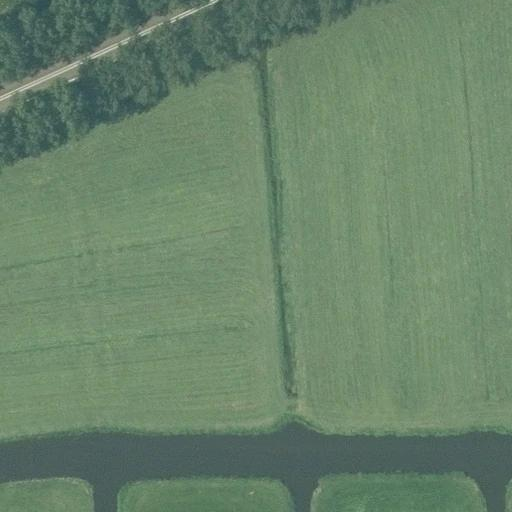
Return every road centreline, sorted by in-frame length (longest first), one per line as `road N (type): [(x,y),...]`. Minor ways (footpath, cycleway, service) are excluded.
road 1 (track): [(511,394),(75,399)]
road 2 (primary): [(216,0),(0,99)]
